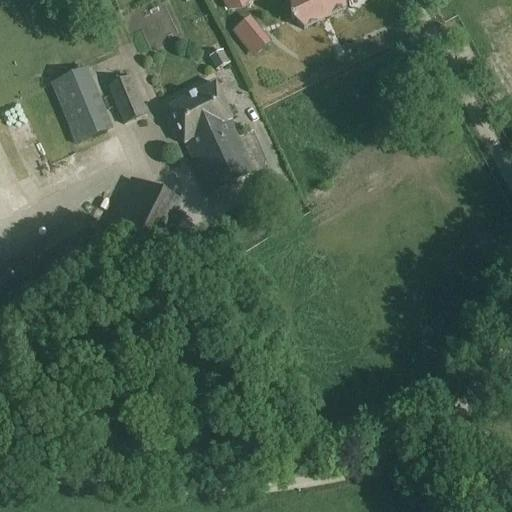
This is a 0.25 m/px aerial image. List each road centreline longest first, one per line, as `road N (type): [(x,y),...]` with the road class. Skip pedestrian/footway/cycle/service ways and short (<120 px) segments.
road 1 (track): [(0,473),(201,489),(320,481),(446,432),(511,340)]
road 2 (track): [(0,365),(161,268),(207,262),(295,486)]
road 3 (track): [(207,262),(205,233),(105,0)]
